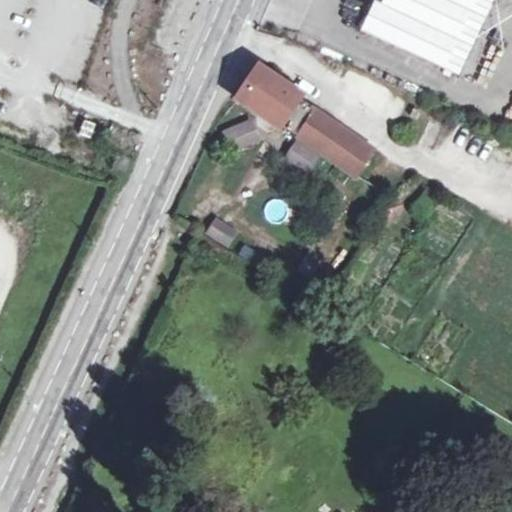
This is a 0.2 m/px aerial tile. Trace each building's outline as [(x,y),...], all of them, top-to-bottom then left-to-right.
[(372,0),(360,28),(459,75),(492,0),(372,0)] [(300,136),(309,122),(287,108),(298,92),(287,85),(259,67),(238,95),(278,121),(300,136)] [(320,106),(298,92),(287,108),(309,122),(316,112),(320,106)] [(338,126),(316,112),(309,122),(300,136),(321,150),(338,126)] [(230,152),(260,140),(252,119),(221,131),(230,152)] [(372,148),(338,126),(321,150),(355,172),(372,148)] [(310,173),(318,155),(291,143),(283,161),(310,173)] [(388,198),(379,217),(393,224),(402,205),(388,198)] [(215,217),(204,234),(229,249),(240,232),(215,217)] [(397,333),(404,305),(390,302),(383,329),(397,333)]
